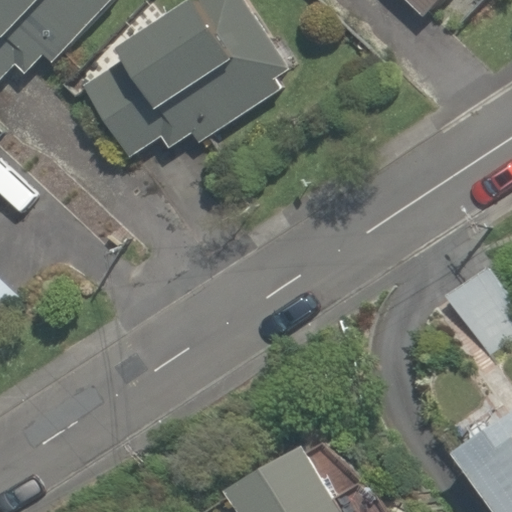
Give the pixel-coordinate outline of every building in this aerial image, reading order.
[(0,0),(0,86),(14,71),(27,82),(53,54),(64,64),(121,0),(0,0)] [(190,0),(84,68),(138,152),(160,138),(168,151),(196,133),(203,144),(297,85),(242,0),(190,0)] [(400,0),(415,13),(427,0),(400,0)] [(511,283),(499,259),(449,286),(486,356),(511,342),(511,283)] [(0,321),(18,305),(0,284),(0,321)] [(511,511),(511,405),(445,452),(487,511),(511,511)] [(405,511),(351,511),(297,422),(208,476),(229,511),(414,511),(412,508),(405,511)]
